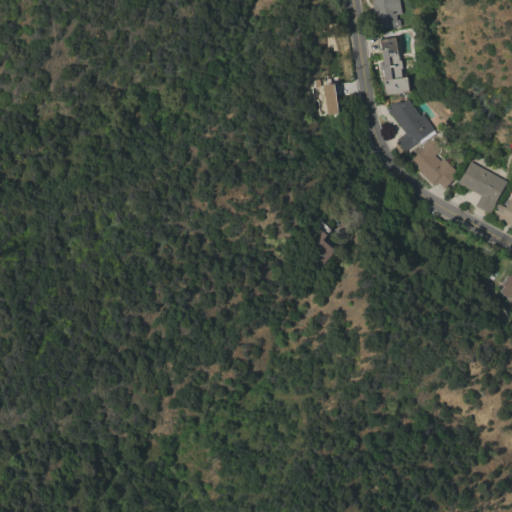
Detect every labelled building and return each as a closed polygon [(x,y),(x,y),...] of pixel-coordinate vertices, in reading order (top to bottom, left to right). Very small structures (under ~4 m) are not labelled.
[(398,0),(400,13),(395,14),(396,20),(399,19),(400,26),(376,30),(372,7),(373,7),(372,0),(398,0)] [(385,96),(383,81),(382,81),(379,63),(384,62),(383,60),(379,61),(377,51),(378,51),(376,40),(395,37),(398,61),(400,60),(402,68),(400,69),(401,78),(407,77),(409,92),(385,96)] [(325,114),(336,114),(334,83),(323,84),(325,114)] [(406,151),(397,139),(405,132),(387,108),(397,101),(397,102),(400,100),(401,103),(407,99),(419,116),(422,114),(433,130),(406,151)] [(418,171),(419,170),(410,161),(432,138),(441,146),(433,153),(443,163),(445,161),(458,173),(444,189),(437,182),(434,186),(418,171)] [(489,213),(475,206),(480,195),(458,183),(469,162),(506,181),(489,213)] [(511,198),(511,226),(492,215),(498,204),(505,208),(511,198)] [(330,230),(329,230),(331,232),(322,239),(334,251),(320,266),(299,247),(312,233),(310,231),(319,220),(330,230)] [(511,299),(510,302),(501,295),(503,293),(499,291),(504,285),(501,283),(507,275),(509,277),(511,274),(511,299)]
